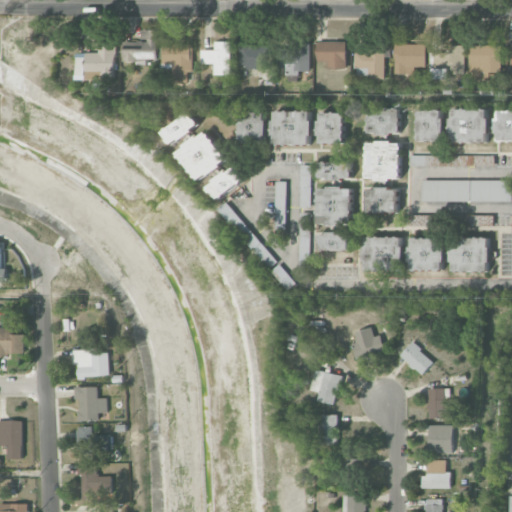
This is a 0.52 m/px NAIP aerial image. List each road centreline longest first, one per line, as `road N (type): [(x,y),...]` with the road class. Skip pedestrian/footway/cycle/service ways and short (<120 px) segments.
road 1 (residential): [(511,10),(0,9)]
road 2 (residential): [(48,511),(40,261)]
